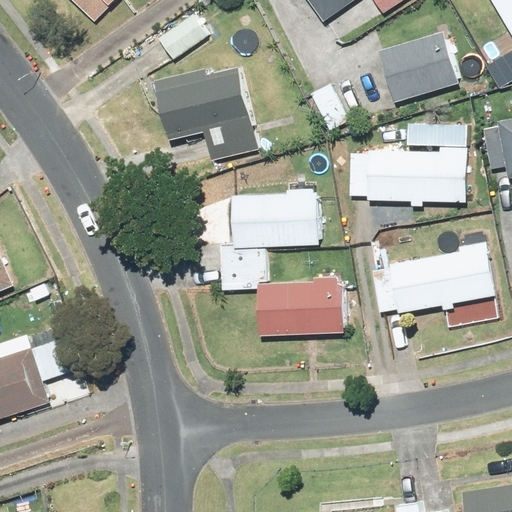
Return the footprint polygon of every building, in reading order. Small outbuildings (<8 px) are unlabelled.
[(71,0),(96,23),(118,0),(71,0)] [(317,0),(330,18),(355,0),(317,0)] [(378,0),(386,14),(411,0),(378,0)] [(511,0),(496,0),(511,26),(511,0)] [(217,36),(200,13),(163,40),(179,63),(217,36)] [(449,32),(382,50),(397,99),(463,81),(449,32)] [(511,65),(507,56),(491,65),(505,90),(511,86),(511,65)] [(242,63),(158,80),(171,140),(207,133),(213,162),(261,152),(242,63)] [(333,83),(314,93),(333,132),(352,122),(333,83)] [(508,165),(510,176),(511,176),(511,115),(486,120),(494,168),(508,165)] [(371,147),(370,199),(472,200),(472,148),(371,147)] [(236,196),(238,246),(322,243),(320,192),(236,196)] [(2,235),(0,236),(0,291),(21,282),(2,235)] [(393,262),(402,312),(500,293),(491,244),(393,262)] [(260,285),(263,334),(348,329),(345,279),(260,285)] [(36,347),(0,358),(0,418),(53,401),(36,347)] [(511,511),(511,483),(467,489),(469,511),(511,511)] [(429,511),(428,502),(400,506),(401,511),(449,511),(449,510),(437,511),(429,511)]
